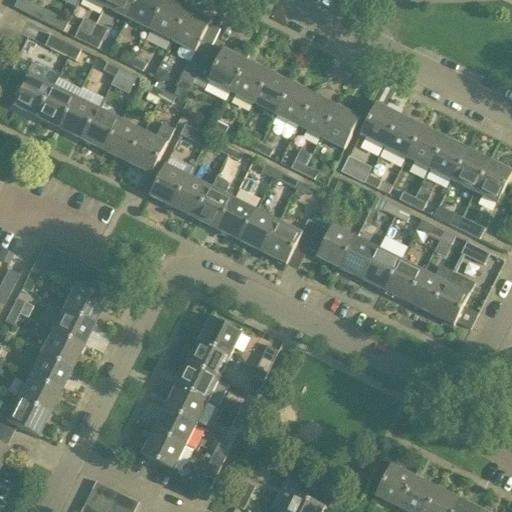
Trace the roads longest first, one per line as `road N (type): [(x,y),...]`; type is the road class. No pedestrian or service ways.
road 1 (residential): [(164,270),(184,270),(442,390),(458,388)]
road 2 (residential): [(511,120),(272,0)]
road 3 (residential): [(76,453),(164,270)]
road 4 (residential): [(164,270),(12,199)]
road 5 (residential): [(192,510),(76,453)]
